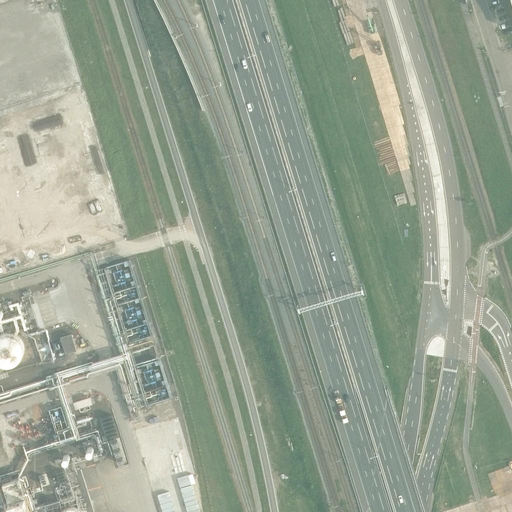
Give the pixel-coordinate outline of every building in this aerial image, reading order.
[(16,10),(1,15),(10,43),(25,39),(16,10)] [(24,353),(25,349),(24,346),(23,343),(22,340),(20,337),(17,335),(14,333),(11,332),(8,331),(4,332),(1,332),(0,332),(0,365),(1,366),(4,367),(8,367),(11,366),(14,365),(17,364),(20,361),(22,359),(23,356),(24,353)] [(65,355),(76,352),(71,335),(60,338),(65,355)] [(148,405),(173,396),(166,377),(159,379),(161,384),(143,390),(148,405)] [(92,405),(90,398),(72,403),(75,410),(92,405)] [(19,468),(0,475),(0,492),(7,511),(46,511),(44,505),(35,508),(19,468)] [(172,480),(181,511),(197,511),(188,480),(183,482),(182,478),(181,474),(176,476),(177,479),(172,480)]
